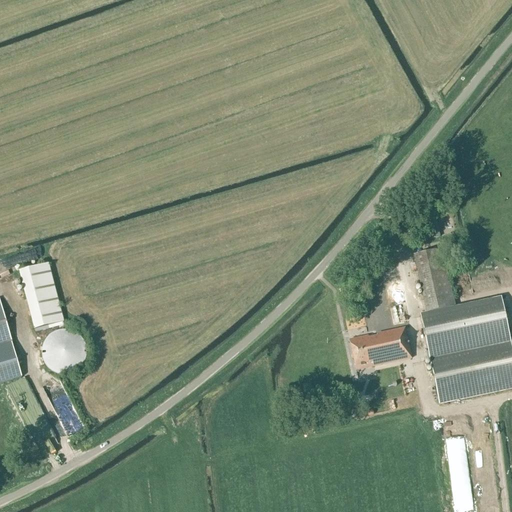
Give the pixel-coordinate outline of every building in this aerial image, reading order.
[(435,215),(426,216),(431,239),(439,237),(435,215)] [(426,314),(455,307),(442,250),(414,256),(426,314)] [(19,273),(34,331),(63,324),(48,266),(19,273)] [(500,298),(455,307),(426,314),(420,315),(428,355),(509,338),(500,298)] [(0,383),(22,378),(13,347),(0,302),(0,383)] [(356,371),(411,359),(404,329),(376,335),(377,337),(368,339),(368,337),(349,341),(356,371)] [(86,347),(86,345),(85,343),(84,342),(83,340),(81,338),(79,336),(78,335),(76,334),(75,333),(72,332),(70,332),(68,331),(66,331),(64,331),(63,331),(61,331),(59,332),(57,332),(55,333),(53,334),(52,335),(50,337),(48,338),(47,339),(46,341),(45,342),(44,344),(43,346),(43,347),(42,349),(42,351),(42,353),(42,354),(42,356),(42,357),(43,359),(43,361),(43,362),(44,363),(45,364),(46,366),(47,368),(48,368),(48,369),(50,370),(51,372),(53,373),(55,374),(57,375),(60,375),(62,376),(64,376),(66,376),(67,376),(70,375),(72,375),(75,373),(76,372),(77,372),(79,371),(79,370),(81,369),(82,367),(83,367),(84,365),(85,363),(85,362),(86,361),(86,359),(86,358),(87,356),(87,355),(87,354),(87,352),(87,350),(86,348),(86,347)] [(439,405),(511,389),(511,351),(509,338),(428,355),(439,405)] [(456,511),(462,511),(475,510),(470,485),(452,488),(456,511)]
